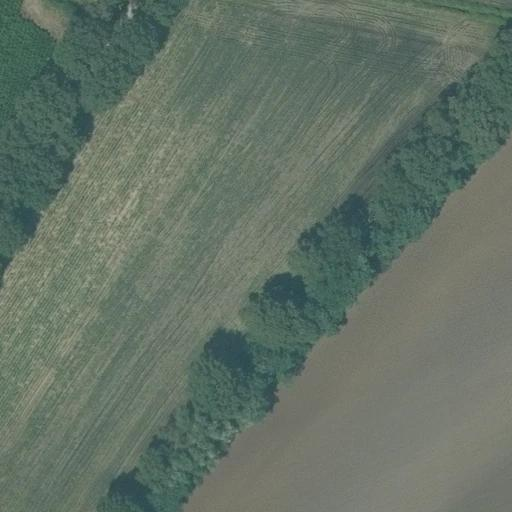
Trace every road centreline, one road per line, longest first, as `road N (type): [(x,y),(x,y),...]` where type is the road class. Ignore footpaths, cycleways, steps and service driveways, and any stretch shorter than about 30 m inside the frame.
road 1 (track): [(511,95),(223,404)]
road 2 (track): [(133,0),(0,208)]
